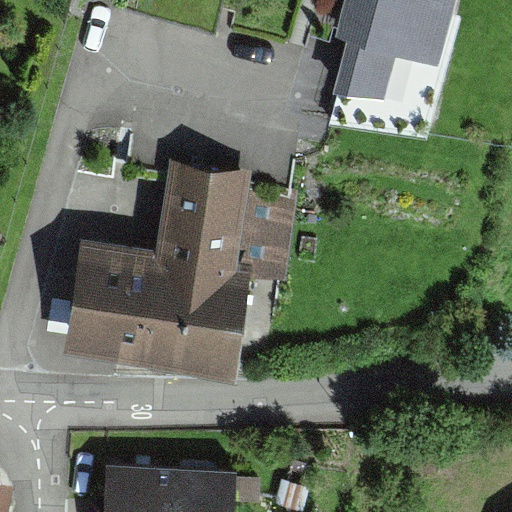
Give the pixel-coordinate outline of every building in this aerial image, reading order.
[(456,0),(345,0),(335,36),(350,39),(334,90),(340,93),(330,126),(428,140),(463,18),(453,13),(456,0)] [(161,251),(81,238),(64,353),(237,379),(252,277),(254,263),(239,261),(250,189),(253,172),(175,160),(161,251)] [(299,197),(250,189),(239,261),(254,263),(252,277),(286,282),(299,197)] [(237,511),(239,471),(107,465),(104,511),(237,511)] [(0,511),(8,511),(15,483),(0,479),(0,511)]
